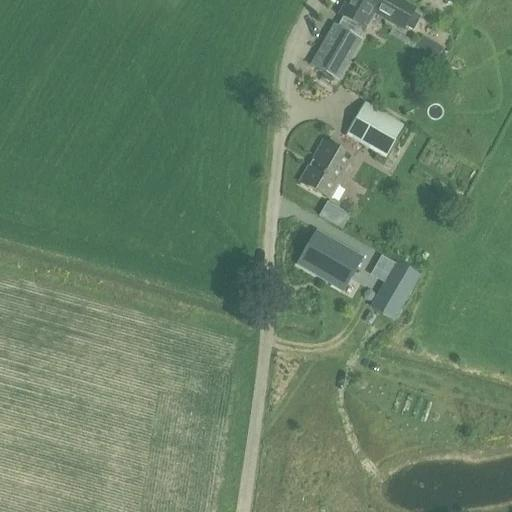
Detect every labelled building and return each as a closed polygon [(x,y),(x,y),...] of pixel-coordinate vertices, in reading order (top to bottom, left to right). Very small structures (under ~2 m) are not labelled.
[(402,31),(404,27),(412,32),(421,18),(413,13),(415,9),(398,0),(348,0),(339,16),(364,31),(375,12),(392,22),(391,24),(402,31)] [(335,24),(311,66),(340,82),(364,41),(335,24)] [(430,43),(424,54),(435,60),(441,49),(430,43)] [(387,161),(407,128),(362,101),(342,135),(387,161)] [(427,238),(467,160),(425,139),(385,216),(427,238)] [(349,168),(354,160),(323,142),(312,161),(312,162),(309,168),(308,167),(299,184),(330,201),(331,200),(328,198),(335,186),(338,187),(346,174),(345,173),(348,167),(349,168)] [(311,242),(297,266),(321,280),(349,280),(361,260),(326,240),(322,248),(311,242)] [(385,245),(373,265),(390,275),(402,255),(385,245)] [(392,321),(417,278),(396,266),(371,309),(392,321)] [(484,511),(497,511),(497,498),(485,498),(484,511)]
